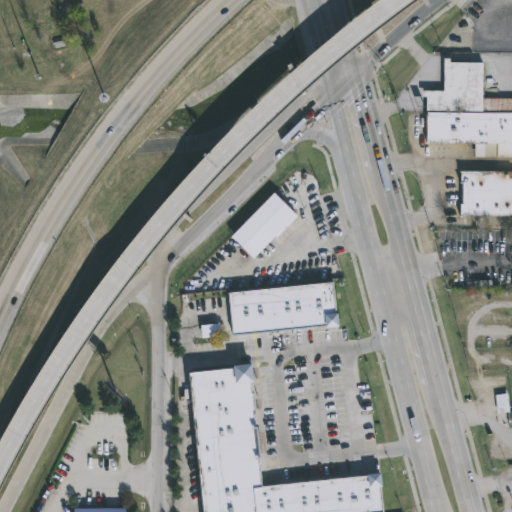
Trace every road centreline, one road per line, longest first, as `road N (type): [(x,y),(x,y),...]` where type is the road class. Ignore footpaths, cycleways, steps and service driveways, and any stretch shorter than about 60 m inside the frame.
road 1 (motorway): [(0,466),(89,319),(178,203),(302,79),(399,0)]
road 2 (primary): [(324,74),(439,511)]
road 3 (motorway): [(0,319),(94,156),(138,97),(232,0)]
road 4 (motorway): [(1,511),(106,328),(158,270)]
road 5 (secondary): [(324,74),(166,233),(158,270)]
road 6 (residential): [(156,511),(158,270)]
road 7 (secondary): [(158,270),(268,161)]
road 8 (primary): [(470,511),(437,385)]
road 9 (primary): [(437,385),(407,264)]
